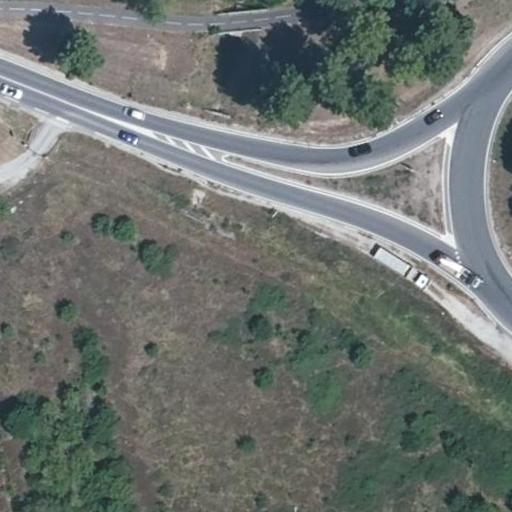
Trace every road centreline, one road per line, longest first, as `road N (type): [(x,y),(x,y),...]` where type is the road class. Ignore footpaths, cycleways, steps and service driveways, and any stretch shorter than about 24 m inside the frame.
road 1 (primary): [(0,82),(253,191),(370,223),(511,305)]
road 2 (primary): [(485,99),(396,148),(304,160),(175,136),(0,76)]
road 3 (primary): [(485,99),(464,170),(465,207),(490,277),(511,304)]
